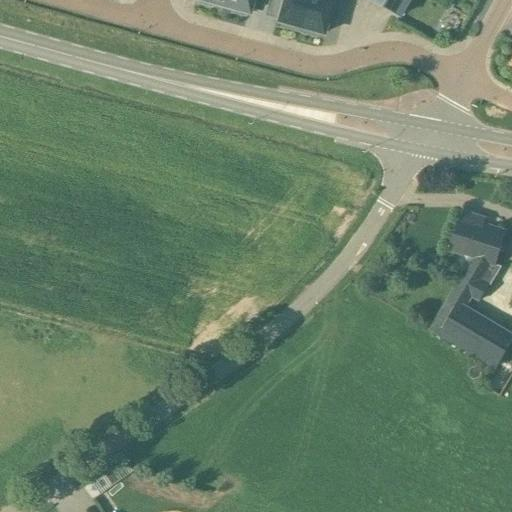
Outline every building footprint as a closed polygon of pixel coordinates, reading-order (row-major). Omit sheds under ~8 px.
[(217,0),(218,1),(228,3),(228,6),(238,9),(239,5),(240,6),(241,2),(249,3),(249,0),(217,0)] [(278,17),(290,20),(293,0),(275,0),(273,14),(278,15),(278,17)] [(294,0),(291,20),(303,22),(303,21),(312,23),(316,0),(294,0)] [(370,0),(399,17),(408,0),(370,0)] [(451,250),(473,257),(471,260),(445,302),(429,329),(447,341),(495,370),(511,342),(511,332),(468,306),(473,298),(479,302),(490,284),(483,280),(489,271),(488,270),(492,263),(494,264),(504,233),(461,219),(451,250)]
